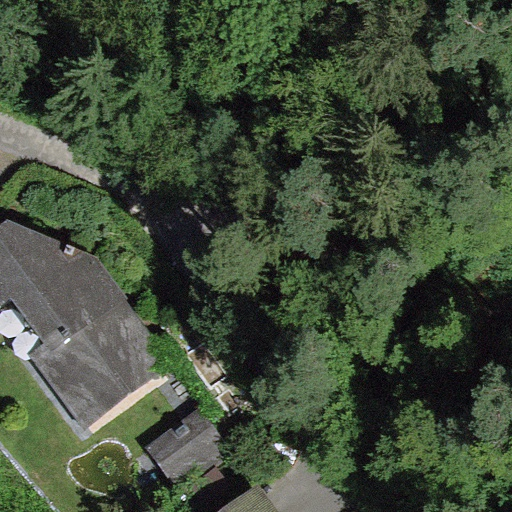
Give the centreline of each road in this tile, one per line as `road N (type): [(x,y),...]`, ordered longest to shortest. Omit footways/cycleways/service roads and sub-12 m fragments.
road 1 (residential): [(0,128),(113,179),(200,273),(375,511)]
road 2 (track): [(142,209),(511,320)]
